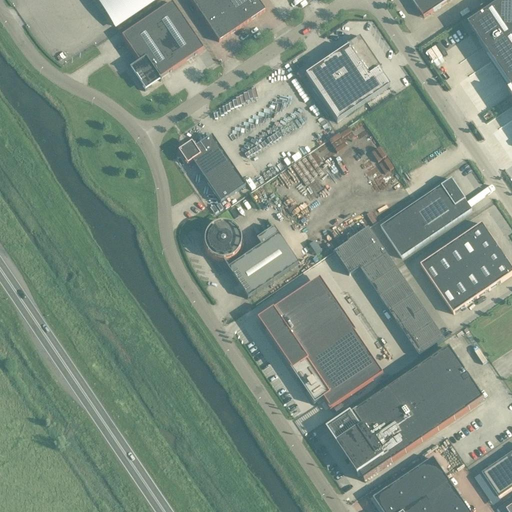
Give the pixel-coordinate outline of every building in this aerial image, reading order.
[(96,0),(115,26),(154,0),(96,0)] [(244,25),(227,0),(190,0),(218,42),(244,25)] [(227,0),(244,25),(264,11),(256,0),(227,0)] [(450,0),(418,0),(414,3),(424,18),(450,0)] [(511,90),(511,0),(507,0),(469,26),(511,90)] [(150,85),(158,79),(160,82),(161,81),(160,79),(203,50),(171,3),(121,37),(139,63),(129,69),(129,70),(132,68),(141,81),(139,83),(145,92),(151,87),(150,85)] [(380,67),(379,68),(369,52),(370,52),(359,36),(353,40),(354,41),(347,45),(347,44),(346,45),(347,47),(305,76),(336,122),(389,87),(378,70),(381,68),(380,67)] [(286,52),(292,62),(300,57),(293,47),(286,52)] [(262,69),(266,76),(273,72),(268,65),(262,69)] [(192,162),(220,203),(245,186),(211,136),(194,148),(191,143),(178,152),(187,165),(192,162)] [(433,146),(424,153),(428,159),(437,152),(433,146)] [(465,200),(460,193),(461,193),(460,192),(459,193),(456,190),(458,189),(457,188),(452,181),(453,181),(452,180),(381,228),(402,259),(472,211),(465,201),(466,201),(465,200)] [(368,207),(364,210),(370,218),(374,215),(368,207)] [(208,255),(212,259),(217,261),(222,261),(228,261),(232,258),(236,255),(239,250),(241,245),(241,240),(239,234),(236,230),(232,227),(227,224),(222,224),(216,224),(212,227),(208,230),(205,235),(203,240),(203,245),(205,251),(208,255)] [(483,225),(469,234),(477,246),(491,237),(483,225)] [(274,229),(273,228),(256,240),(260,247),(227,269),(247,299),(298,265),(277,235),(279,233),(274,229)] [(369,229),(334,253),(349,275),(360,268),(384,251),(369,229)] [(477,246),(469,234),(457,242),(473,266),(485,258),(477,246)] [(491,237),(477,246),(485,258),(499,249),(491,237)] [(473,266),(457,242),(445,250),(461,274),(473,266)] [(499,249),(485,258),(493,270),(507,261),(499,249)] [(445,250),(433,258),(449,282),(461,274),(445,250)] [(384,251),(360,268),(367,279),(392,262),(384,251)] [(421,266),(437,291),(449,282),(433,258),(421,266)] [(485,258),(473,266),(490,290),(502,282),(493,270),(485,258)] [(511,268),(507,261),(493,270),(502,282),(511,275),(511,268)] [(392,262),(367,279),(375,290),(399,273),(392,262)] [(490,290),(473,266),(461,274),(478,298),(490,290)] [(399,273),(375,290),(382,301),(407,285),(399,273)] [(478,298),(461,274),(449,282),(466,306),(478,298)] [(318,278),(309,285),(265,315),(266,317),(262,318),(261,319),(260,323),(264,333),(313,405),(322,399),(330,411),(374,381),(384,375),(318,278)] [(449,282),(437,291),(453,315),(466,306),(449,282)] [(407,285),(382,301),(390,312),(415,296),(407,285)] [(415,296),(390,312),(405,335),(430,318),(415,296)] [(430,318),(405,335),(420,357),(445,341),(437,329),(430,318)] [(450,349),(330,431),(348,458),(349,458),(353,463),(352,463),(365,482),(485,401),(450,349)] [(500,421),(496,424),(503,434),(507,430),(500,421)] [(511,453),(498,463),(482,474),(499,499),(511,489),(511,453)] [(469,511),(434,459),(374,500),(372,501),(379,511),(469,511)]
